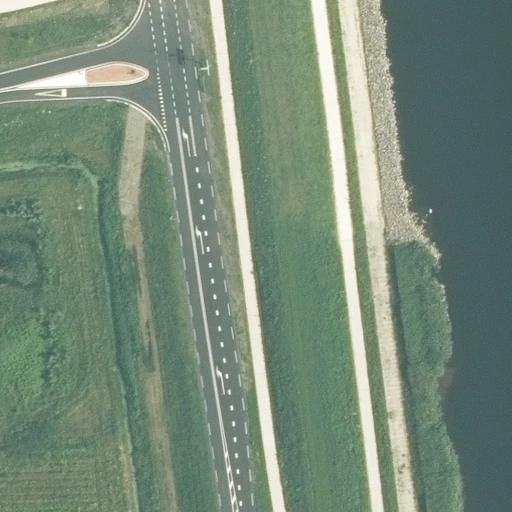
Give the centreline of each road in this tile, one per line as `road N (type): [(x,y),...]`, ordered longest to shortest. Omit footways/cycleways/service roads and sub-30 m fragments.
road 1 (primary): [(235,511),(178,84)]
road 2 (unknown): [(230,468),(0,478)]
road 3 (primary): [(173,47),(83,60),(12,89)]
road 4 (primary): [(12,89),(178,84)]
